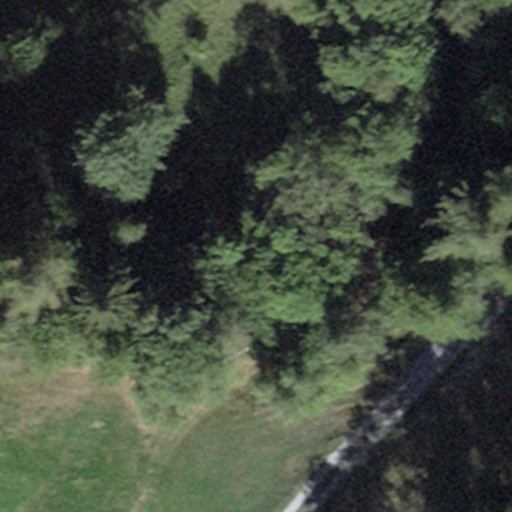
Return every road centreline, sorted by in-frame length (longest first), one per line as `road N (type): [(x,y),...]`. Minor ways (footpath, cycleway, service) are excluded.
road 1 (track): [(127,511),(137,466),(196,346),(398,170),(445,26),(440,0)]
road 2 (track): [(298,511),(511,278)]
